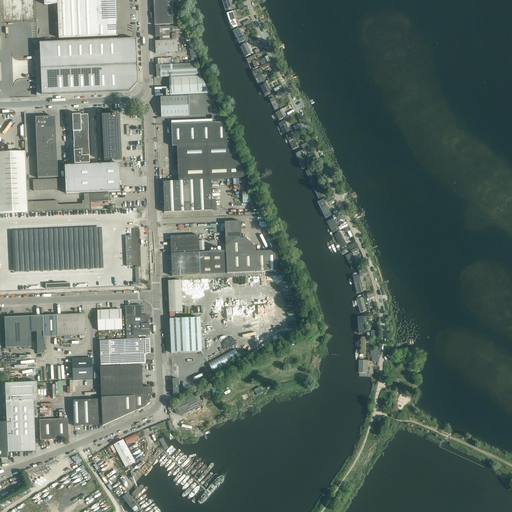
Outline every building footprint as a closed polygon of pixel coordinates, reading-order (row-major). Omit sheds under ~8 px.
[(115,0),(44,0),(44,5),(57,4),(59,38),(117,36),(115,0)] [(176,0),(153,0),(154,25),(173,24),(173,26),(181,26),(181,17),(177,17),(176,0)] [(233,11),(230,0),(221,0),(225,13),(233,11)] [(239,27),(234,13),(228,15),(233,29),(239,27)] [(160,37),(160,41),(171,41),(170,26),(155,27),(155,37),(160,37)] [(234,31),(240,44),(246,41),(239,28),(234,31)] [(41,85),(37,85),(37,96),(48,95),(95,93),(130,92),(138,83),(137,61),(136,39),(40,43),(40,50),(41,85)] [(171,41),(160,41),(155,41),(156,54),(178,53),(177,40),(171,41)] [(252,54),(246,42),(239,45),(245,57),(252,54)] [(259,68),(253,56),(246,59),(252,71),(259,68)] [(157,78),(170,77),(170,96),(210,94),(201,76),(197,63),(157,65),(157,78)] [(265,81),(259,68),(251,72),(258,85),(265,81)] [(272,94),(266,82),(259,86),(265,97),(272,94)] [(190,116),(212,115),(219,115),(210,95),(189,96),(160,97),(161,117),(190,116)] [(268,97),(274,112),(279,109),(272,95),(268,97)] [(284,118),(280,110),(275,113),(279,121),(284,118)] [(120,115),(102,116),(104,161),(122,160),(120,115)] [(46,128),(45,118),(36,118),(36,121),(36,128),(46,128)] [(55,120),(55,118),(45,118),(46,128),(56,127),(56,120),(55,120)] [(281,122),(286,134),(290,132),(284,120),(281,122)] [(177,147),(230,145),(232,145),(223,123),(171,125),(172,147),(177,147)] [(286,135),(293,150),(298,147),(291,133),(286,135)] [(230,145),(177,147),(179,181),(211,180),(245,178),(230,145)] [(296,153),(303,169),(307,167),(300,151),(296,153)] [(0,213),(28,212),(25,152),(20,152),(2,153),(0,152),(0,213)] [(119,164),(65,166),(66,194),(120,192),(119,164)] [(305,171),(312,184),(315,183),(309,169),(305,171)] [(64,179),(33,180),(33,191),(65,190),(64,179)] [(179,181),(163,182),(164,212),(212,210),(211,180),(179,181)] [(313,188),(319,200),(323,198),(317,186),(313,188)] [(250,203),(249,191),(242,191),(243,203),(250,203)] [(110,193),(90,194),(91,202),(91,208),(102,207),(101,202),(111,201),(110,193)] [(58,201),(28,202),(28,212),(91,210),(90,194),(84,194),(84,201),(82,201),(82,204),(58,205),(58,201)] [(328,218),(332,216),(324,199),(318,201),(320,205),(321,205),(328,218)] [(82,211),(0,214),(0,252),(2,290),(109,285),(107,247),(113,247),(112,230),(83,231),(82,219),(82,211)] [(339,230),(333,218),(327,221),(333,233),(339,230)] [(225,222),(227,273),(277,271),(276,251),(256,252),(256,248),(245,238),(242,238),(241,221),(225,222)] [(336,234),(344,252),(349,250),(340,232),(336,234)] [(224,251),(199,252),(198,236),(171,237),(172,276),(200,275),(225,274),(224,251)] [(345,255),(352,269),(357,266),(351,252),(345,255)] [(364,292),(360,275),(354,276),(358,293),(364,292)] [(168,281),(170,312),(182,312),(181,281),(168,281)] [(367,312),(364,297),(357,298),(360,313),(367,312)] [(125,306),(126,324),(148,324),(148,315),(142,315),(142,305),(125,306)] [(97,311),(98,331),(122,330),(121,310),(97,311)] [(57,315),(58,336),(58,339),(70,338),(70,336),(85,335),(84,314),(57,315)] [(50,316),(43,316),(44,337),(51,337),(58,336),(57,315),(50,316)] [(5,318),(6,348),(31,346),(30,316),(5,318)] [(37,351),(44,351),(44,337),(43,316),(31,316),(32,332),(37,332),(37,351)] [(357,317),(358,334),(367,333),(365,316),(357,317)] [(170,319),(172,353),(202,352),(200,318),(170,319)] [(150,324),(148,324),(126,324),(127,339),(138,339),(138,337),(138,336),(150,335),(150,324)] [(145,356),(145,354),(151,354),(150,339),(100,341),(101,366),(121,365),(146,364),(145,356)] [(209,364),(214,373),(240,358),(234,349),(209,364)] [(12,355),(12,375),(35,375),(35,371),(33,371),(32,354),(12,355)] [(72,359),(73,379),(93,378),(92,358),(72,359)] [(358,373),(367,373),(368,360),(359,360),(358,373)] [(101,400),(102,425),(103,426),(144,408),(150,403),(150,400),(151,400),(151,396),(152,396),(152,393),(152,387),(143,388),(143,375),(142,365),(100,367),(101,400)] [(6,384),(8,452),(36,451),(34,400),(36,400),(38,400),(37,382),(6,384)] [(75,426),(99,425),(98,400),(97,400),(97,392),(85,392),(86,401),(74,401),(75,426)] [(176,406),(179,412),(197,402),(194,396),(176,406)] [(40,420),(41,440),(69,439),(68,419),(40,420)] [(125,440),(127,443),(139,437),(136,433),(125,440)] [(114,445),(126,467),(135,462),(123,440),(114,445)]
